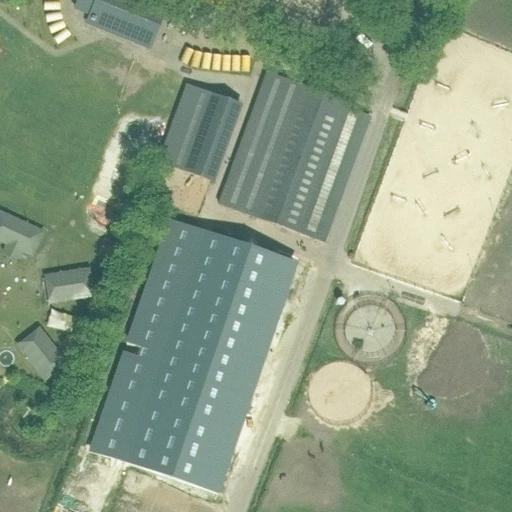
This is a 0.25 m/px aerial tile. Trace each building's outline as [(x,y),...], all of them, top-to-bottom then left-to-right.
[(59,46),(77,40),(64,0),(52,0),(53,0),(45,3),(59,46)] [(78,0),(74,10),(91,17),(89,22),(122,36),(124,31),(147,41),(161,8),(151,3),(151,0),(78,0)] [(390,0),(387,10),(407,18),(413,0),(390,0)] [(188,52),(187,68),(245,71),(245,54),(188,52)] [(345,104),(267,76),(220,206),(320,242),(360,129),(339,121),(345,104)] [(201,93),(174,168),(212,182),(239,106),(201,93)] [(0,216),(0,242),(31,257),(41,236),(0,216)] [(219,501),(300,273),(174,228),(93,456),(219,501)] [(87,274),(45,280),(48,304),(90,298),(87,274)] [(37,334),(19,348),(44,381),(62,366),(37,334)]
